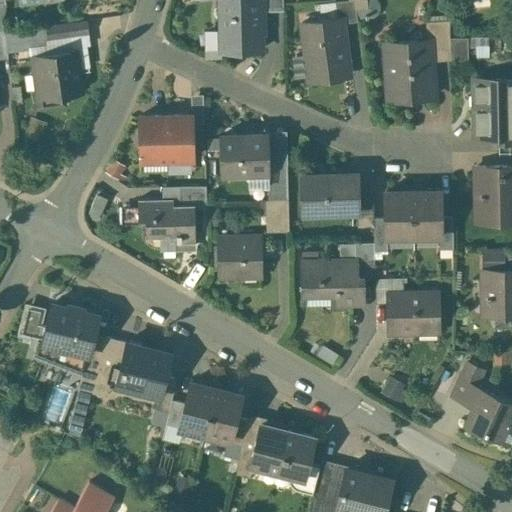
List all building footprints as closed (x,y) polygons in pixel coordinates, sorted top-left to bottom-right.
[(261,0),(219,0),(220,49),(261,48),(260,31),(263,31),(262,8),(261,0)] [(282,0),(261,0),(262,8),(282,8),(282,0)] [(334,0),(336,17),(341,16),(342,22),(357,21),(354,0),(334,0)] [(336,17),(300,21),(308,75),(348,70),(342,22),(341,16),(336,17)] [(84,19),(44,24),(46,38),(86,33),(84,19)] [(447,19),(425,21),(426,39),(429,38),(431,59),(448,58),(447,19)] [(426,39),(383,42),(387,98),(433,95),(431,59),(429,38),(426,39)] [(75,50),(35,56),(38,72),(42,72),(44,87),(44,89),(60,87),(61,92),(62,92),(80,90),(75,50)] [(511,133),(511,77),(473,78),(474,134),(497,134),(511,133)] [(60,87),(44,89),(44,87),(35,88),(38,106),(64,102),(62,92),(61,92),(60,87)] [(190,113),(165,114),(166,158),(191,157),(190,113)] [(165,114),(139,114),(140,158),(166,158),(165,114)] [(266,132),(220,134),(221,172),(252,171),(252,165),(264,165),(265,171),(266,171),(266,163),(266,132)] [(511,133),(497,134),(497,151),(511,151),(511,133)] [(287,198),(286,162),(266,163),(266,171),(267,199),(287,198)] [(511,164),(511,165),(475,165),(476,220),(511,218),(511,164)] [(356,171),(301,173),(301,211),(355,210),(355,204),(357,204),(356,191),(356,171)] [(205,184),(179,184),(179,203),(193,202),(193,207),(205,207),(205,184)] [(416,188),(407,188),(405,190),(383,190),(384,216),(384,234),(386,234),(440,233),(439,189),(418,190),(416,188)] [(371,190),(356,191),(357,204),(355,204),(355,210),(356,226),(372,225),(372,216),(371,190)] [(179,203),(172,203),(172,197),(137,198),(137,218),(145,217),(145,235),(177,235),(177,242),(194,241),(193,207),(193,202),(179,203)] [(267,199),(265,199),(265,230),(288,230),(287,198),(267,199)] [(384,216),(372,216),(372,225),(373,241),(373,249),(386,248),(386,234),(384,234),(384,216)] [(258,235),(218,236),(219,274),(259,273),(258,235)] [(373,241),(354,241),(354,258),(355,258),(355,276),(361,276),(362,276),(373,276),(373,249),(373,241)] [(511,249),(503,249),(504,268),(511,268),(511,249)] [(355,276),(355,258),(354,258),(301,259),(301,294),(335,293),(335,302),(362,302),(362,276),(361,276),(355,276)] [(511,268),(504,268),(482,269),(483,297),(488,297),(489,313),(490,313),(511,312),(511,268)] [(437,291),(386,292),(387,311),(390,311),(390,330),(438,329),(437,291)] [(81,306),(69,303),(68,306),(52,302),(42,340),(86,351),(87,351),(92,332),(97,313),(80,309),(81,306)] [(511,312),(490,313),(491,323),(494,327),(509,326),(511,323),(511,312)] [(92,332),(87,351),(86,351),(81,373),(94,376),(99,355),(104,335),(92,332)] [(127,340),(104,335),(99,355),(122,361),(127,340)] [(169,351),(127,340),(122,361),(99,355),(94,376),(94,377),(157,393),(159,393),(163,374),(169,351)] [(54,383),(62,361),(43,354),(35,376),(54,383)] [(511,406),(511,402),(475,385),(482,369),(466,361),(451,393),(473,403),(465,421),(498,437),(511,406)] [(176,377),(163,374),(159,393),(157,393),(154,407),(168,410),(171,398),(176,377)] [(208,385),(189,380),(184,401),(178,425),(204,431),(213,395),(210,392),(220,386),(216,380),(208,385)] [(240,393),(221,388),(220,386),(210,392),(213,395),(204,431),(228,438),(228,439),(229,439),(235,415),(240,393)] [(184,401),(171,398),(168,410),(165,422),(178,425),(184,401)] [(248,418),(235,415),(229,439),(242,442),(248,418)] [(261,421),(248,418),(242,442),(237,460),(250,463),(261,421)] [(313,434),(261,421),(250,463),(288,472),(297,488),(312,491),(318,464),(307,461),(313,434)] [(345,466),(321,460),(321,458),(320,457),(318,464),(312,491),(309,501),(335,508),(345,466)] [(380,511),(389,477),(345,466),(335,508),(338,509),(352,511),(380,511)] [(335,508),(309,501),(306,511),(337,511),(338,509),(335,508)]
